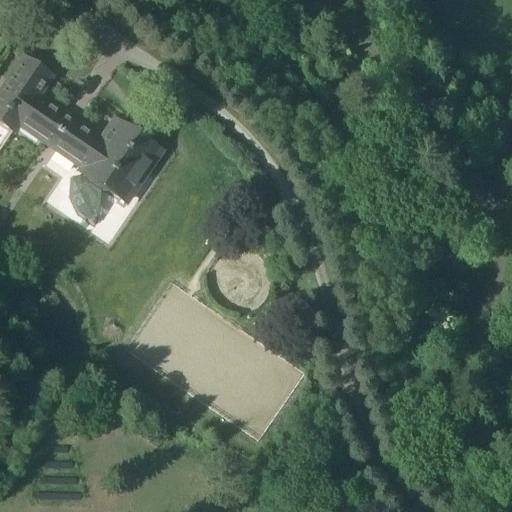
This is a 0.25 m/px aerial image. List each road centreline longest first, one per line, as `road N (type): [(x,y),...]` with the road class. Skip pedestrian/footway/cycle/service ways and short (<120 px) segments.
road 1 (unknown): [(411,511),(381,476),(353,405),(305,222),(253,146),(86,0)]
road 2 (unknown): [(494,511),(468,462),(458,374),(470,325),(501,260),(502,237),(374,0)]
